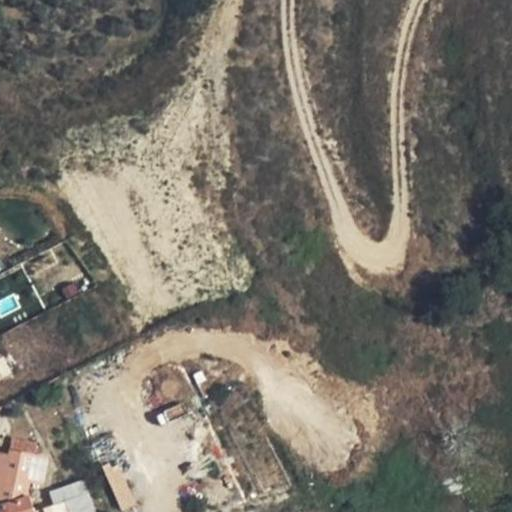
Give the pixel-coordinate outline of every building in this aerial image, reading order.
[(0,437),(4,436),(6,435),(9,431),(10,426),(9,421),(6,417),(0,414),(0,437)] [(8,454),(0,452),(0,511),(32,511),(25,490),(28,480),(41,483),(46,458),(33,455),(35,443),(12,439),(8,454)] [(51,492),(56,505),(65,502),(79,497),(74,484),(51,492)] [(93,511),(88,493),(79,497),(65,502),(67,511),(93,511)] [(67,511),(65,502),(56,505),(44,509),(45,511),(67,511)]
